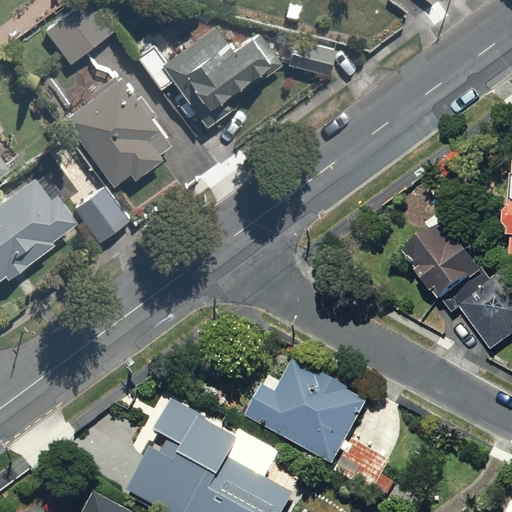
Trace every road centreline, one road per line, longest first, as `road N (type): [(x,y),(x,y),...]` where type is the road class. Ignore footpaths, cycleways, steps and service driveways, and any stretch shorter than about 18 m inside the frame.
road 1 (unclassified): [(511,31),(229,242)]
road 2 (residential): [(229,242),(351,340),(511,420)]
road 3 (unclassified): [(229,242),(0,410)]
